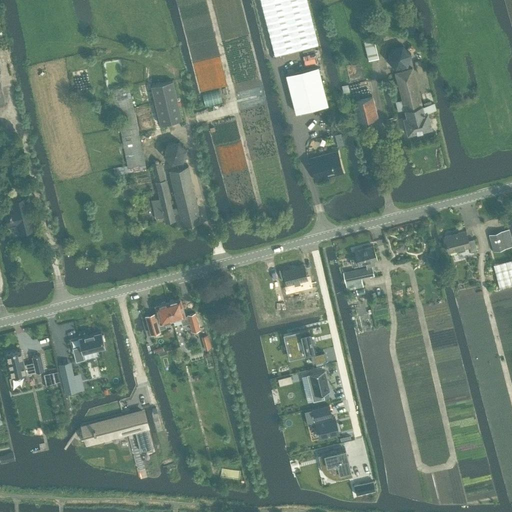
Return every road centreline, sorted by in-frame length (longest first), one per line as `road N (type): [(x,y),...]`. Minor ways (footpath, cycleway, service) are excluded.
road 1 (tertiary): [(0,322),(312,239)]
road 2 (residential): [(367,471),(312,239)]
road 3 (tertiary): [(312,239),(511,187)]
